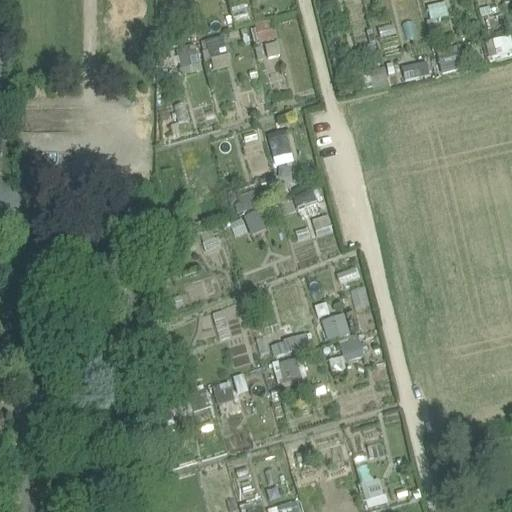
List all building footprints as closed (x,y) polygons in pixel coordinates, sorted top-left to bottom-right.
[(252,26),(257,44),(275,40),(270,21),(252,26)] [(488,63),(511,59),(511,57),(509,39),(485,43),(488,63)] [(275,166),(293,161),(284,132),(266,138),(275,166)] [(230,337),(242,335),(238,310),(216,314),(218,324),(227,323),(230,337)] [(322,341),(347,336),(343,316),(318,321),(322,341)] [(337,344),(343,363),(362,358),(356,339),(337,344)] [(230,385),(213,387),(215,405),(232,403),(230,385)] [(354,460),(363,511),(385,511),(387,511),(381,478),(370,480),(366,458),(354,460)] [(271,509),(272,511),(294,511),(293,503),(271,509)]
